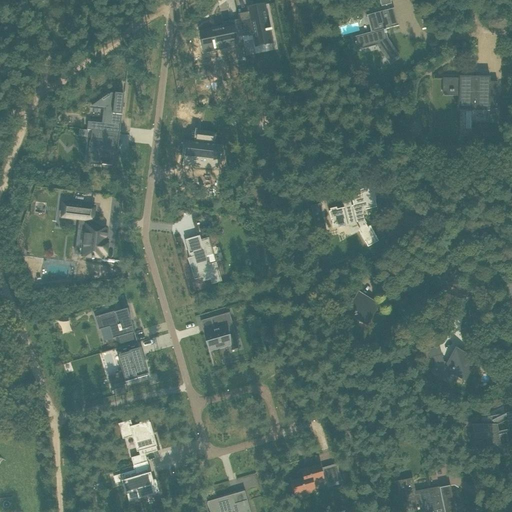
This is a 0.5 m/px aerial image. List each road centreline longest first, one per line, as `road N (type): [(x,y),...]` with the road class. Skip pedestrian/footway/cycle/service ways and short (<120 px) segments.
road 1 (track): [(481,229),(356,134),(292,147),(257,172),(266,245),(326,366),(361,511)]
road 2 (residential): [(172,7),(144,232),(193,404)]
road 3 (track): [(322,360),(52,421)]
road 4 (track): [(60,511),(51,416),(0,274)]
road 5 (residential): [(193,404),(206,447),(218,454),(274,431),(267,393),(252,387)]
road 6 (unclassified): [(34,97),(172,7)]
road 7 (residential): [(511,284),(460,294),(448,286),(442,243),(481,229)]
